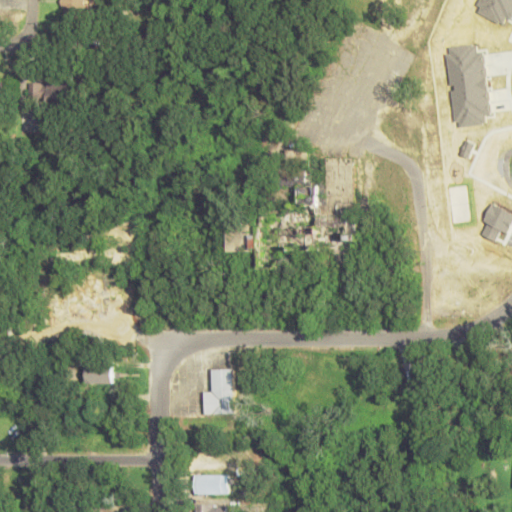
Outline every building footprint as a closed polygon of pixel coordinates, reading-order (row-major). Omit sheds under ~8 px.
[(63,0),(63,21),(86,21),(86,0),(63,0)] [(76,103),(76,81),(31,81),(31,103),(76,103)] [(50,112),(19,113),(20,134),(51,133),(50,112)] [(319,228),(349,228),(349,240),(359,240),(359,158),(329,158),(329,185),(300,185),(300,209),(319,209),(319,228)] [(233,252),(264,252),(264,268),(281,268),(281,235),(268,235),(268,224),(234,223),(233,252)] [(295,229),(297,241),(320,237),(318,226),(295,229)] [(88,383),(116,383),(116,364),(88,364),(88,383)] [(436,387),(436,366),(414,366),(414,387),(436,387)] [(206,414),(235,414),(235,368),(214,368),(214,391),(206,391),(206,414)] [(221,417),(190,417),(190,431),(220,431),(221,417)] [(230,474),(198,474),(198,493),(230,493),(230,474)] [(11,481),(11,502),(38,502),(38,481),(11,481)]
